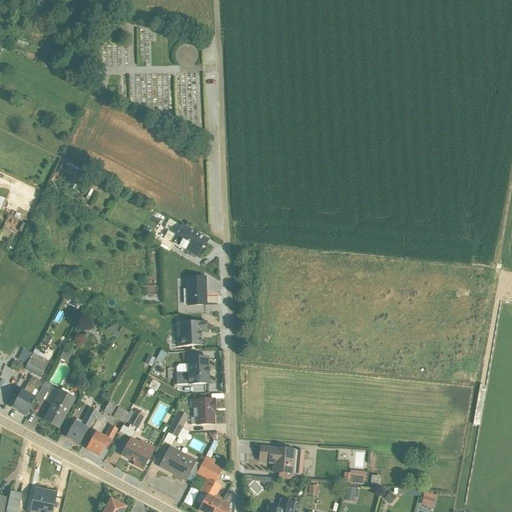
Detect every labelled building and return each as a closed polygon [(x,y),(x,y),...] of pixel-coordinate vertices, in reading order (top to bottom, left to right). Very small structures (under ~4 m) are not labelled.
[(37,0),(35,7),(42,10),(45,0),(37,0)] [(201,133),(193,133),(193,145),(202,145),(201,133)] [(180,228),(168,222),(164,229),(168,232),(163,240),(196,259),(198,259),(202,252),(203,250),(207,242),(181,228),(180,228)] [(22,224),(18,233),(22,235),(27,226),(22,224)] [(161,228),(157,235),(163,239),(167,231),(161,228)] [(185,280),(186,308),(205,307),(204,279),(185,280)] [(175,325),(177,349),(201,348),(200,333),(206,333),(206,324),(175,325)] [(46,337),(42,343),(48,346),(51,340),(46,337)] [(42,359),(44,356),(34,351),(24,371),(39,379),(48,362),(42,359)] [(167,356),(160,352),(155,363),(161,366),(162,366),(167,356)] [(62,354),(59,360),(66,364),(69,358),(62,354)] [(155,360),(148,357),(144,365),(151,368),(155,360)] [(16,358),(9,370),(21,376),(27,364),(16,358)] [(175,369),(176,387),(207,386),(207,360),(187,360),(187,366),(178,366),(175,369)] [(39,382),(31,377),(23,392),(22,391),(12,409),(17,412),(17,413),(24,417),(25,416),(26,417),(39,393),(34,391),(39,382)] [(151,381),(147,389),(155,393),(159,386),(151,381)] [(51,387),(44,384),(34,402),(40,406),(42,402),(52,407),(44,422),(57,430),(74,399),(59,391),(58,393),(52,390),(51,392),(49,391),(51,387)] [(95,405),(94,407),(81,400),(79,403),(89,409),(80,425),(75,422),(65,439),(79,446),(87,430),(88,431),(89,431),(94,421),(97,422),(103,410),(95,405)] [(190,421),(191,427),(213,426),(213,423),(214,422),(213,419),(212,418),(212,410),(214,410),(214,402),(190,403),(191,411),(193,411),(193,420),(190,421)] [(115,407),(108,404),(103,413),(110,417),(115,407)] [(128,414),(118,409),(112,418),(123,424),(128,414)] [(124,423),(127,425),(127,426),(129,426),(127,430),(122,427),(118,434),(130,440),(131,439),(134,434),(133,433),(134,429),(137,431),(143,418),(144,416),(136,411),(134,414),(134,413),(133,414),(130,412),(124,423)] [(188,418),(178,413),(172,424),(182,429),(188,418)] [(167,435),(162,443),(170,447),(175,439),(176,440),(176,439),(183,443),(188,434),(181,430),(182,429),(172,424),(166,434),(167,435)] [(86,450),(98,457),(102,450),(105,452),(110,443),(111,443),(117,431),(110,427),(104,437),(96,433),(86,450)] [(133,466),(142,471),(154,449),(140,441),(139,443),(131,439),(121,457),(133,464),(133,466)] [(195,462),(170,448),(159,468),(185,482),(185,481),(190,484),(199,467),(194,464),(195,462)] [(305,454),(260,449),(258,463),(267,464),(267,466),(272,467),(271,475),(278,475),(278,480),(299,482),(300,476),(302,477),(305,454)] [(214,484),(222,471),(213,466),(215,462),(205,458),(196,477),(205,482),(199,494),(200,495),(195,503),(202,506),(198,511),(213,511),(214,511),(215,511),(216,511),(223,501),(216,497),(221,488),(214,484)] [(344,475),(343,483),(349,484),(348,485),(361,486),(361,485),(362,482),(365,482),(366,475),(349,473),(349,476),(344,475)] [(379,478),(370,477),(370,486),(379,487),(379,478)] [(244,478),(247,503),(248,503),(247,487),(251,483),(260,484),(264,488),(268,488),(271,485),(271,480),(244,478)] [(317,488),(308,487),(308,496),(316,497),(317,488)] [(347,488),(344,501),(353,503),(354,499),(357,499),(358,490),(347,488)] [(43,494),(43,493),(34,491),(29,511),(52,511),(56,494),(47,492),(46,495),(43,494)] [(424,491),(420,504),(424,505),(427,504),(429,497),(433,498),(434,494),(424,491)] [(0,511),(17,511),(21,495),(10,493),(9,499),(0,497),(0,511)] [(396,498),(389,493),(384,499),(390,505),(396,498)] [(213,511),(226,511),(229,506),(230,498),(226,496),(216,511),(215,511),(214,511),(213,511)] [(268,509),(266,511),(297,511),(300,505),(295,503),(294,504),(280,500),(277,511),(268,509)] [(122,511),(124,509),(111,502),(105,511),(122,511)]
